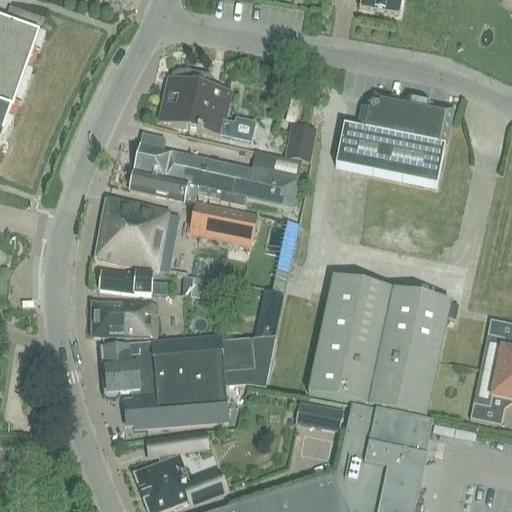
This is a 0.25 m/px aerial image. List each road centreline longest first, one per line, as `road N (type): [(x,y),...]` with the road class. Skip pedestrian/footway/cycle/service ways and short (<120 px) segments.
road 1 (residential): [(109,511),(55,338),(55,233),(152,26)]
road 2 (unknown): [(496,103),(468,250),(452,272),(392,274),(368,267),(332,236),(324,175),(334,59)]
road 3 (residential): [(152,26),(436,77),(511,110)]
